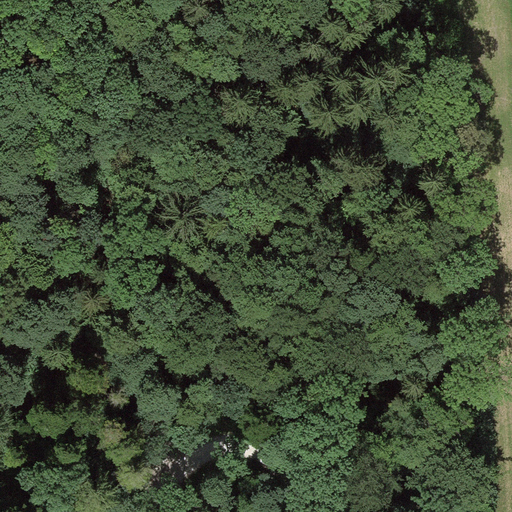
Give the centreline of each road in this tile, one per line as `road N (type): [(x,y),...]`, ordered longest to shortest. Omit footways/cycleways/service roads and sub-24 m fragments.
road 1 (track): [(0,337),(41,341),(92,361),(190,457)]
road 2 (track): [(190,457),(230,443),(269,456),(293,484),(293,511)]
